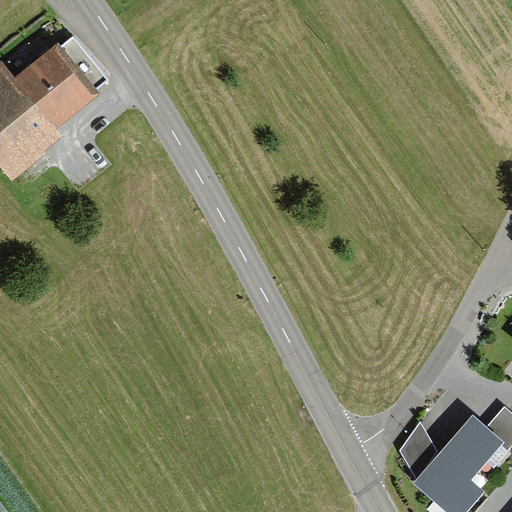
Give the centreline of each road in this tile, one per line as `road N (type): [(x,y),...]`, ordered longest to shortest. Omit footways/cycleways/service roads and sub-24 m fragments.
road 1 (tertiary): [(86,0),(349,450)]
road 2 (residential): [(349,450),(398,416),(494,261)]
